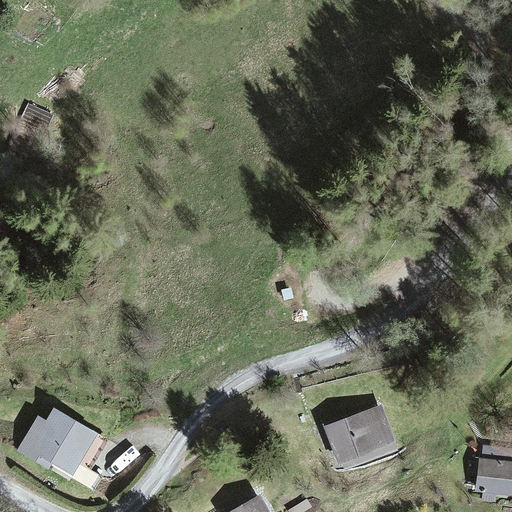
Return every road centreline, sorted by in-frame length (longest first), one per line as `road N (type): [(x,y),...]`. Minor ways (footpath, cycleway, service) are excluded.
road 1 (residential): [(511,172),(420,284),(353,347),(207,410),(116,511)]
road 2 (track): [(511,104),(426,0)]
